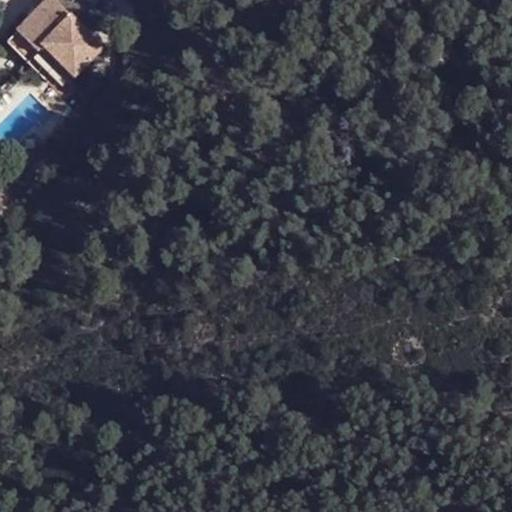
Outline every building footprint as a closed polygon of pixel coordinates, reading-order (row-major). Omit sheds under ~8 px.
[(74,35),(68,27),(48,0),(27,0),(1,19),(18,41),(6,50),(15,62),(27,53),(33,49),(50,73),(55,70),(48,57),(74,35)] [(88,13),(61,0),(48,0),(68,27),(88,13)] [(0,20),(0,42),(6,50),(18,41),(1,19),(0,20)] [(84,49),(74,35),(48,57),(55,70),(84,49)] [(45,77),(50,73),(33,49),(27,53),(45,77)]
